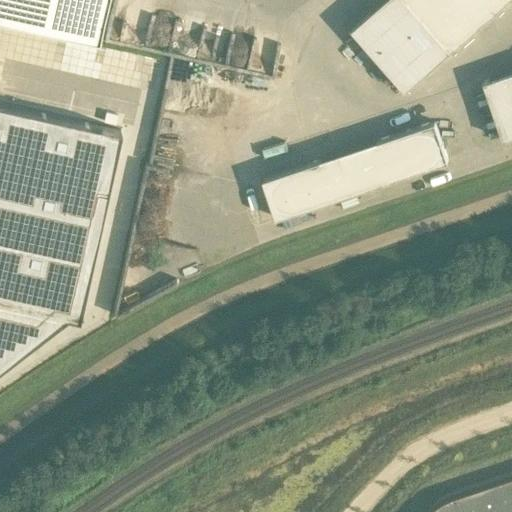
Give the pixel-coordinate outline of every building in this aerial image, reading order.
[(0,0),(0,17),(99,39),(107,0),(0,0)] [(383,0),(352,27),(405,89),(506,0),(383,0)] [(115,78),(122,50),(97,44),(90,72),(115,78)] [(511,70),(503,74),(484,80),(503,138),(511,134),(511,70)] [(263,177),(276,216),(448,159),(435,120),(263,177)] [(511,511),(511,470),(456,489),(442,495),(431,504),(424,511),(511,511)]
